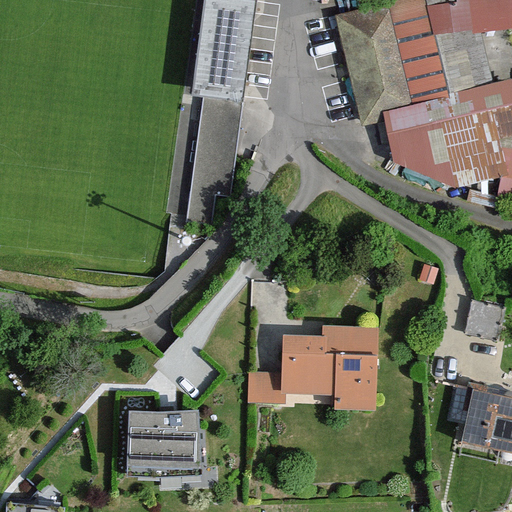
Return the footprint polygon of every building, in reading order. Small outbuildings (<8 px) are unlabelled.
[(244,97),(253,0),(200,0),(191,92),(244,97)] [(511,47),(511,0),(357,0),(358,0),(317,11),(340,116),(356,112),(364,151),(423,180),(470,170),(466,191),(481,195),(511,47)] [(472,302),(469,330),(493,333),(497,305),(472,302)] [(251,373),(220,372),(220,402),(258,403),(258,390),(304,391),(304,406),(346,407),(348,325),(293,324),(292,334),(252,333),(251,373)] [(494,401),(421,386),(410,441),(483,456),(494,401)] [(170,404),(84,403),(83,470),(169,471),(170,404)] [(27,511),(28,502),(0,500),(0,511),(27,511)]
